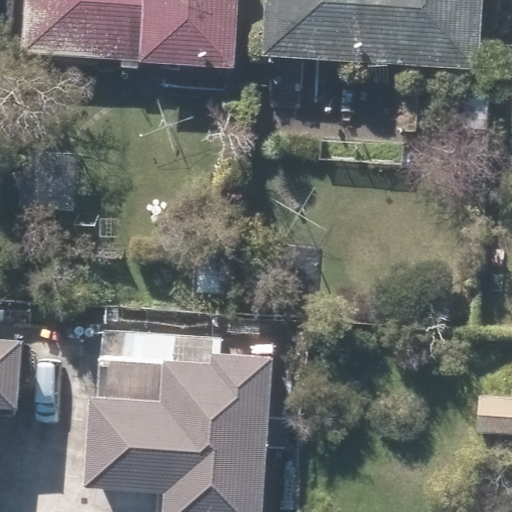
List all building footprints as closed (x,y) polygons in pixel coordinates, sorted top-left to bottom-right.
[(259,0),(35,0),(33,63),(260,64),(259,0)] [(283,0),(280,48),(490,64),(494,0),(283,0)] [(227,333),(107,330),(65,330),(63,383),(99,384),(97,481),(186,484),(184,511),(279,511),(282,440),(290,440),(292,347),(226,346),(227,333)] [(47,337),(0,334),(0,491),(9,492),(14,404),(44,405),(47,337)] [(511,440),(511,388),(478,388),(477,440),(511,440)]
